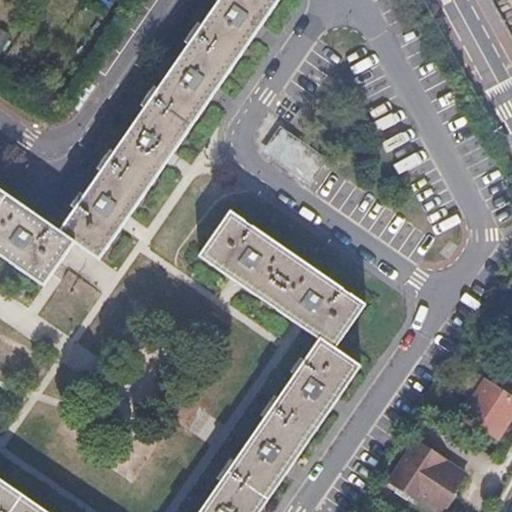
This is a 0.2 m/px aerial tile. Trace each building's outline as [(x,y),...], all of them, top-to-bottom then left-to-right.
[(218,0),(60,232),(0,190),(0,254),(42,284),(72,241),(99,259),(136,206),(172,152),(209,99),(246,45),(277,0),(218,0)] [(281,125),(272,119),(254,146),(262,152),(281,125)] [(319,152),(281,125),(262,152),(301,178),(319,152)] [(363,304),(211,198),(181,241),(239,281),(301,324),(285,347),(222,439),(172,511),(45,511),(0,480),(0,511),(257,511),(289,467),(334,403),(374,345),(348,327),(363,304)] [(511,411),(511,395),(482,379),(458,421),(481,434),(490,418),(504,426),(511,411)] [(445,395),(437,390),(424,411),(432,416),(445,395)] [(433,455),(415,443),(387,486),(417,505),(420,502),(435,511),(441,511),(463,479),(441,465),(440,468),(430,461),(433,455)]
